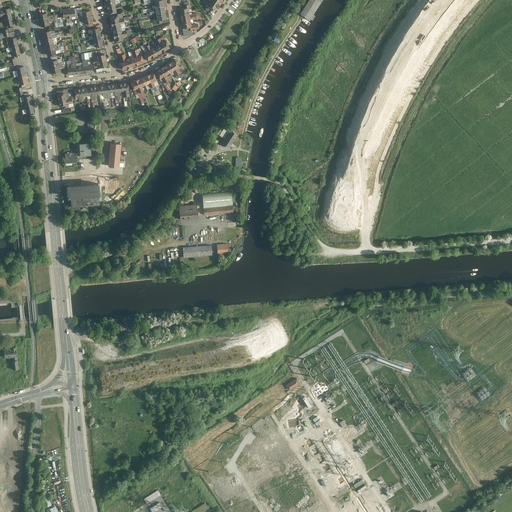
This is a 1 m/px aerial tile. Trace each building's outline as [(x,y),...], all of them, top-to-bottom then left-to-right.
[(109,11),(110,14),(117,12),(116,10),(122,9),(121,3),(116,4),(114,0),(105,0),(108,11),(109,11)] [(162,20),(167,19),(163,0),(161,0),(156,1),(155,0),(147,0),(148,4),(154,3),(155,9),(153,9),(153,8),(149,9),(150,15),(154,15),(154,14),(157,13),(157,18),(153,19),(154,24),(162,23),(162,20)] [(183,0),(184,8),(179,9),(184,36),(193,35),(193,31),(199,29),(198,24),(192,24),(191,20),(197,19),(196,13),(192,14),(190,15),(189,9),(190,9),(188,0),(183,0)] [(208,5),(215,10),(218,6),(221,1),(221,0),(206,0),(210,2),(208,5)] [(311,0),(302,15),(311,21),(324,0),(311,0)] [(5,18),(13,17),(11,8),(0,10),(0,16),(5,16),(5,18)] [(74,8),(62,9),(63,18),(67,17),(67,23),(72,22),(72,17),(75,17),(74,8)] [(93,22),(90,11),(82,13),(82,16),(78,17),(79,22),(84,21),(84,24),(93,22)] [(47,13),(38,15),(41,26),(50,24),(49,22),(54,20),(53,15),(48,16),(47,13)] [(110,17),(112,24),(120,22),(119,15),(110,17)] [(13,17),(5,18),(8,27),(15,25),(13,17)] [(103,45),(99,28),(91,30),(92,33),(85,35),(85,37),(92,36),(93,39),(88,40),(89,45),(94,44),(95,47),(103,45)] [(51,30),(42,32),(48,56),(56,54),(55,51),(60,49),(60,47),(66,46),(65,42),(59,43),(59,44),(54,45),(53,38),(58,37),(57,35),(62,33),(62,31),(51,34),(51,30)] [(12,40),(13,48),(20,46),(18,38),(12,40)] [(149,61),(171,48),(167,41),(163,43),(160,38),(156,41),(159,45),(152,49),(149,45),(145,47),(148,51),(144,53),(149,61)] [(13,48),(15,56),(22,55),(20,46),(13,48)] [(134,58),(131,59),(133,67),(145,63),(142,55),(140,56),(138,49),(132,51),(134,58)] [(195,51),(193,50),(191,50),(189,51),(187,53),(187,56),(187,58),(189,60),(191,61),(193,61),(195,61),(197,59),(198,57),(198,54),(197,52),(195,51)] [(93,61),(94,66),(99,65),(99,68),(108,66),(105,54),(97,56),(97,59),(93,61)] [(133,67),(131,59),(127,60),(125,54),(119,56),(121,62),(120,62),(122,70),(133,67)] [(16,66),(15,59),(11,59),(12,63),(6,64),(7,67),(16,66)] [(57,60),(49,62),(52,74),(60,72),(65,70),(64,62),(58,63),(57,60)] [(67,67),(68,76),(92,73),(91,65),(88,65),(88,60),(82,60),(83,65),(76,66),(76,61),(70,61),(71,67),(67,67)] [(159,69),(156,71),(160,78),(161,78),(164,83),(170,80),(167,75),(173,71),(176,76),(182,73),(179,68),(180,67),(176,60),(173,62),(169,64),(164,67),(159,69)] [(18,69),(20,77),(27,76),(25,68),(18,69)] [(136,80),(131,82),(134,90),(137,89),(139,93),(144,91),(142,87),(149,84),(151,88),(155,86),(153,82),(157,81),(154,72),(136,80)] [(20,77),(21,85),(29,84),(27,76),(20,77)] [(176,91),(182,83),(178,80),(173,88),(176,91)] [(79,88),(74,89),(75,98),(79,97),(79,102),(85,101),(84,97),(91,96),(92,100),(96,100),(96,95),(103,94),(103,100),(108,99),(108,94),(115,93),(115,98),(121,97),(120,92),(123,92),(124,98),(130,97),(128,82),(125,83),(115,84),(110,84),(105,85),(100,86),(94,86),(89,87),(84,88),(79,88)] [(68,89),(56,91),(59,107),(63,106),(63,109),(69,108),(68,105),(73,104),(72,98),(70,98),(68,89)] [(25,98),(27,107),(33,106),(32,97),(25,98)] [(27,107),(28,115),(35,114),(33,106),(27,107)] [(217,134),(224,138),(222,143),(230,148),(239,134),(231,129),(230,130),(223,125),(217,134)] [(79,143),(80,155),(92,155),(91,149),(91,143),(79,143)] [(120,161),(121,144),(110,143),(108,166),(119,167),(120,161)] [(76,152),(65,153),(66,163),(76,162),(76,152)] [(99,183),(66,185),(67,197),(70,197),(70,205),(98,203),(98,195),(100,194),(99,183)] [(232,192),(202,194),(203,209),(204,209),(233,207),(232,192)] [(198,205),(180,207),(181,220),(199,219),(198,205)] [(204,209),(204,215),(233,213),(233,207),(204,209)] [(229,244),(217,245),(218,254),(230,253),(229,244)] [(183,248),(184,258),(213,256),(213,246),(183,248)] [(9,348),(3,349),(4,357),(12,356),(14,356),(16,356),(15,346),(9,347),(9,348)] [(297,378),(286,386),(290,392),(301,384),(297,378)] [(305,387),(294,392),(306,416),(316,411),(305,387)] [(342,447),(340,442),(338,443),(339,446),(333,449),(333,450),(342,447)] [(351,470),(344,474),(348,481),(355,476),(351,470)] [(354,484),(355,487),(364,483),(362,479),(354,484)] [(144,499),(146,504),(162,495),(160,490),(144,499)] [(150,509),(151,511),(154,511),(162,507),(160,503),(150,509)]
